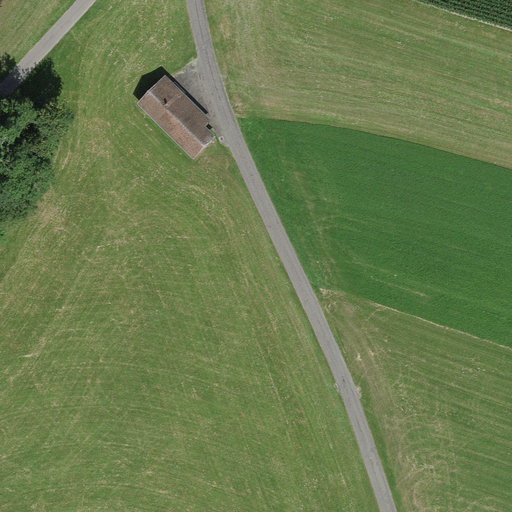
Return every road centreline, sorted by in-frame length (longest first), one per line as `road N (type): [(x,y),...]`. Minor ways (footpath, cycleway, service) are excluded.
road 1 (residential): [(392,511),(353,393),(228,113),(198,0)]
road 2 (track): [(0,100),(90,0)]
